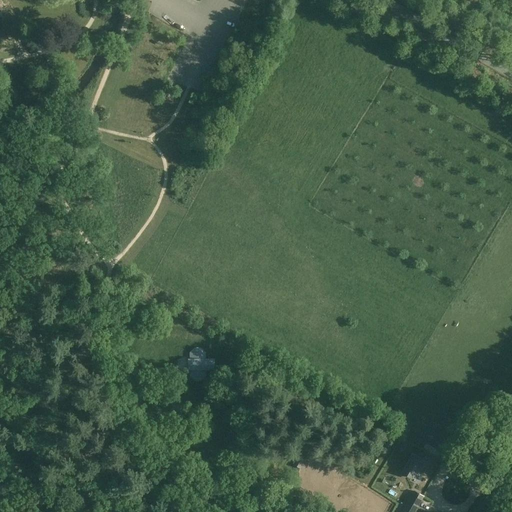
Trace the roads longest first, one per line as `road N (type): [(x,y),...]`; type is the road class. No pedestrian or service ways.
road 1 (track): [(71,511),(72,477),(108,429),(93,323),(112,261)]
road 2 (tertiary): [(511,73),(383,0)]
road 3 (track): [(112,261),(87,119)]
road 4 (track): [(236,511),(215,465),(214,418),(199,389)]
road 5 (track): [(87,119),(132,0)]
